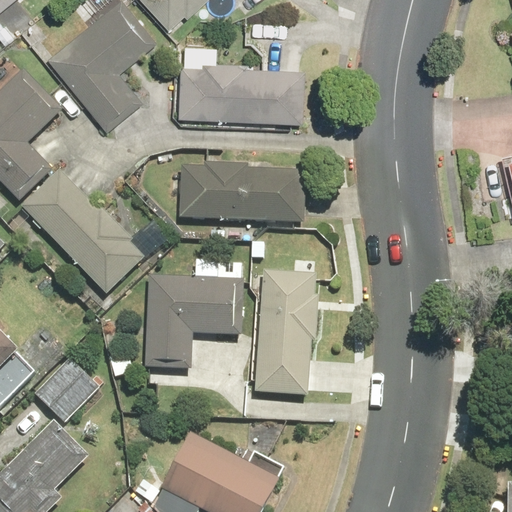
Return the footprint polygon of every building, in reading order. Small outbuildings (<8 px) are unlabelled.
[(0,0),(0,17),(21,0),(0,0)] [(128,0),(127,0),(54,60),(113,132),(147,105),(123,76),(164,42),(128,0)] [(147,0),(175,30),(208,0),(147,0)] [(209,68),(187,67),(185,120),(310,125),(312,72),(254,69),(254,65),(209,63),(209,68)] [(30,71),(0,99),(0,177),(26,204),(59,172),(34,146),(70,112),(30,71)] [(211,169),(188,168),(186,220),(310,225),(312,173),(255,171),(255,167),(211,165),(211,169)] [(66,172),(27,208),(113,297),(151,260),(148,257),(159,251),(168,248),(175,246),(171,243),(168,240),(165,235),(164,230),(159,233),(152,236),(146,239),(139,242),(108,210),(106,212),(66,172)] [(0,235),(0,258),(12,247),(0,235)] [(323,276),(269,273),(262,395),(315,398),(318,343),(322,343),(325,297),(322,297),(323,276)] [(250,282),(155,278),(151,369),(198,371),(199,336),(248,338),(250,282)] [(0,328),(0,402),(32,370),(14,352),(19,347),(0,328)] [(76,360),(41,396),(70,425),(106,389),(76,360)] [(62,423),(0,483),(0,509),(2,511),(58,511),(70,500),(62,493),(97,459),(62,423)] [(271,511),(287,482),(198,436),(169,491),(209,511),(271,511)] [(202,511),(168,495),(160,510),(162,511),(202,511)]
